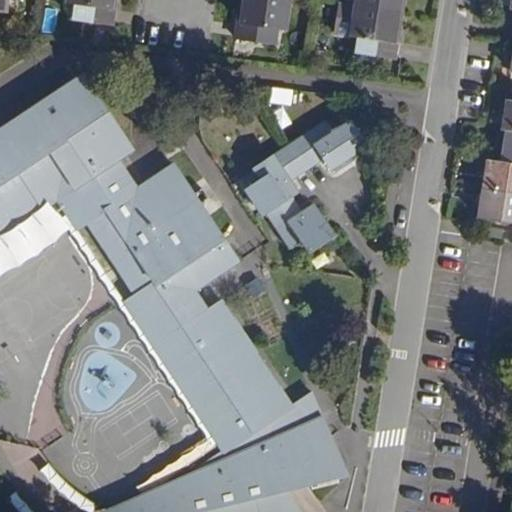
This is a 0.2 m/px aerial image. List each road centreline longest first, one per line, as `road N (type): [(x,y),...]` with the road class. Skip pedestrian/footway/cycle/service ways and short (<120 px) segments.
road 1 (residential): [(463,0),(371,511)]
road 2 (residential): [(471,511),(494,389)]
